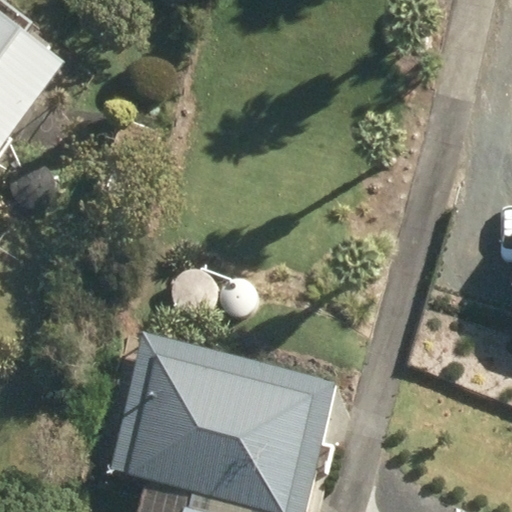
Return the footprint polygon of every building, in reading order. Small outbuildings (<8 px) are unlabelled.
[(0,37),(0,162),(59,81),(0,37)] [(122,126),(94,197),(129,211),(157,139),(122,126)] [(24,210),(32,209),(39,205),(45,199),(48,192),(49,184),(47,176),(42,170),(36,165),(28,163),(21,163),(14,166),(8,171),(4,177),(2,184),(2,192),(5,199),(10,204),(17,208),(24,210)] [(186,316),(194,315),(201,312),(206,306),(209,299),(210,291),(208,283),(204,277),(197,272),(189,270),(182,270),(175,273),(169,277),(165,284),(163,291),(164,298),(166,305),(171,311),(178,315),(186,316)] [(245,324),(253,323),(260,320),(266,314),(269,307),(270,299),(268,291),(263,285),(257,280),(249,278),(241,278),(234,281),(228,285),(224,292),(223,299),(223,306),(226,313),(231,319),(237,323),(245,324)] [(142,347),(106,481),(221,511),(300,511),(331,398),(142,347)]
